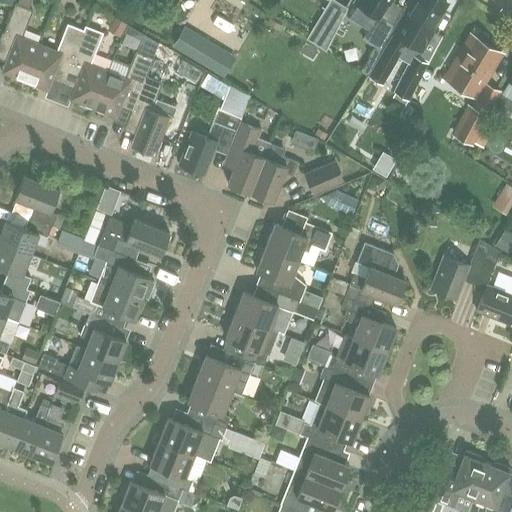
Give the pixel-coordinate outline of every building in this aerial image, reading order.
[(386,3),(387,3),(389,0),(353,0),(353,2),(377,17),(378,17),(379,16),(386,3)] [(444,0),(416,0),(407,15),(404,13),(393,32),(420,48),(431,30),(429,29),(446,1),(444,0)] [(1,71),(24,80),(39,43),(21,36),(31,9),(14,2),(3,32),(1,31),(0,34),(0,57),(5,60),(1,71)] [(391,24),(379,16),(378,17),(377,17),(363,39),(377,47),(391,24)] [(307,38),(326,49),(337,28),(319,17),(307,38)] [(51,78),(62,82),(83,29),(67,23),(56,50),(39,43),(24,80),(47,89),(51,78)] [(69,98),(92,107),(107,70),(89,63),(102,32),(85,25),(83,29),(62,82),(74,87),(69,98)] [(444,76),(475,95),(500,53),(470,34),(444,76)] [(125,77),(107,70),(92,107),(115,116),(120,105),(130,109),(131,110),(145,75),(145,76),(152,57),(135,50),(125,77)] [(415,84),(427,63),(413,56),(402,77),(415,84)] [(208,69),(201,81),(229,97),(227,100),(242,109),(251,94),(208,69)] [(161,82),(145,76),(145,75),(131,110),(130,109),(123,128),(135,133),(130,144),(154,153),(169,116),(150,109),(161,82)] [(469,104),(454,133),(473,143),(488,114),(471,105),(469,104)] [(225,153),(229,144),(235,129),(212,120),(206,136),(191,130),(178,163),(204,173),(213,149),(225,153)] [(270,141),(256,136),(259,129),(238,121),(235,129),(229,144),(225,153),(221,163),(232,167),(227,182),(249,191),(263,156),(264,156),(269,142),(270,141)] [(269,142),(264,156),(263,156),(249,191),(272,200),(283,171),(292,175),(298,161),(282,155),(285,148),(269,142)] [(312,192),(342,179),(333,160),(304,172),(312,192)] [(29,216),(51,225),(52,225),(56,213),(49,210),(58,187),(23,174),(14,197),(34,205),(29,216)] [(97,198),(102,184),(93,180),(87,194),(97,198)] [(511,181),(495,198),(509,213),(511,209),(511,181)] [(105,184),(102,192),(110,195),(113,188),(105,184)] [(97,243),(113,250),(113,249),(135,258),(139,246),(159,254),(168,231),(133,217),(131,224),(109,215),(97,243)] [(5,219),(0,232),(0,241),(30,253),(34,242),(49,248),(53,236),(47,234),(51,225),(29,216),(24,227),(5,219)] [(324,250),(331,231),(304,221),(299,233),(274,223),(265,246),(297,259),(301,249),(308,252),(311,244),(324,250)] [(470,260),(481,264),(489,244),(478,237),(470,260)] [(344,295),(345,295),(360,301),(370,305),(375,294),(395,302),(404,279),(393,274),(397,263),(393,252),(363,240),(355,260),(369,266),(364,277),(353,273),(344,295)] [(22,273),(30,253),(0,241),(0,265),(8,268),(3,279),(26,288),(30,277),(22,273)] [(491,272),(499,250),(489,244),(481,264),(479,268),(491,272)] [(292,273),(297,259),(265,246),(255,269),(281,279),(276,291),(297,299),(299,300),(305,284),(292,273)] [(113,249),(113,250),(101,281),(142,297),(143,295),(147,297),(154,281),(149,279),(150,277),(131,269),(135,258),(113,249)] [(456,297),(469,264),(443,254),(430,286),(456,297)] [(30,289),(26,288),(3,279),(0,287),(0,313),(5,316),(13,296),(25,300),(30,289)] [(134,318),(142,297),(101,281),(93,301),(75,294),(71,305),(88,312),(93,314),(97,303),(134,318)] [(511,313),(511,293),(486,283),(476,309),(508,322),(511,313)] [(284,318),(288,308),(243,291),(234,313),(268,327),(274,314),(284,318)] [(360,301),(345,295),(340,306),(346,308),(343,317),(356,324),(352,336),(345,333),(344,334),(386,350),(395,327),(356,312),(360,301)] [(317,307),(299,300),(297,299),(292,311),(313,319),(317,307)] [(88,338),(84,347),(117,360),(125,339),(106,332),(111,321),(93,314),(88,312),(79,335),(88,338)] [(17,321),(5,316),(0,313),(0,350),(5,353),(17,321)] [(268,327),(234,313),(225,336),(244,344),(240,355),(251,360),(262,364),(267,353),(268,354),(277,331),(268,327)] [(377,373),(386,350),(344,334),(336,355),(330,353),(326,364),(325,365),(353,376),(358,365),(377,373)] [(117,360),(84,347),(76,344),(63,376),(96,389),(100,377),(109,381),(117,360)] [(21,359),(23,360),(34,364),(39,352),(26,347),(21,359)] [(205,353),(196,376),(231,390),(240,368),(247,370),(251,360),(240,355),(229,350),(225,361),(205,353)] [(23,360),(21,359),(12,356),(9,364),(20,368),(23,360)] [(23,360),(20,368),(31,373),(34,364),(23,360)] [(318,401),(325,404),(360,417),(369,394),(349,387),(353,376),(325,365),(326,364),(324,364),(319,375),(323,377),(314,399),(318,401)] [(229,416),(222,413),(231,390),(196,376),(187,399),(207,407),(202,418),(225,427),(229,416)] [(83,388),(60,379),(56,390),(78,399),(83,388)] [(13,386),(10,392),(0,418),(0,441),(11,446),(15,435),(23,416),(26,408),(16,404),(22,389),(13,386)] [(0,387),(0,418),(10,392),(0,387)] [(360,417),(325,404),(318,401),(309,423),(304,421),(299,433),(306,435),(327,444),(327,443),(331,432),(351,440),(360,417)] [(11,446),(30,453),(46,412),(49,406),(40,403),(33,420),(23,416),(15,435),(11,446)] [(46,412),(30,453),(50,461),(56,445),(60,447),(70,421),(57,416),(59,408),(49,404),(49,406),(46,412)] [(282,411),(277,423),(299,433),(304,421),(304,420),(282,411)] [(167,416),(158,439),(193,453),(202,431),(220,438),(225,427),(202,418),(191,413),(187,424),(167,416)] [(225,427),(220,438),(227,441),(226,445),(256,457),(262,442),(225,427)] [(310,460),(304,473),(339,487),(348,464),(325,455),(329,444),(327,443),(327,444),(306,435),(298,455),(310,460)] [(184,476),(193,453),(158,439),(149,462),(169,470),(165,481),(166,481),(180,487),(187,490),(191,479),(184,476)] [(443,462),(429,496),(453,505),(458,491),(472,496),(486,461),(479,459),(481,455),(464,449),(457,468),(443,462)] [(493,464),(486,461),(472,496),(467,508),(469,508),(469,511),(483,511),(484,510),(490,511),(509,511),(511,504),(511,494),(501,490),(510,467),(494,461),(493,464)] [(299,487),(288,482),(280,503),(302,511),(306,501),(330,510),(339,487),(304,473),(299,487)] [(149,487),(129,479),(120,502),(145,511),(170,511),(180,487),(166,481),(165,481),(154,476),(149,487)] [(429,496),(426,504),(434,507),(437,499),(429,496)] [(145,511),(120,502),(116,511),(145,511)] [(304,511),(302,511),(280,503),(276,511),(304,511)]
